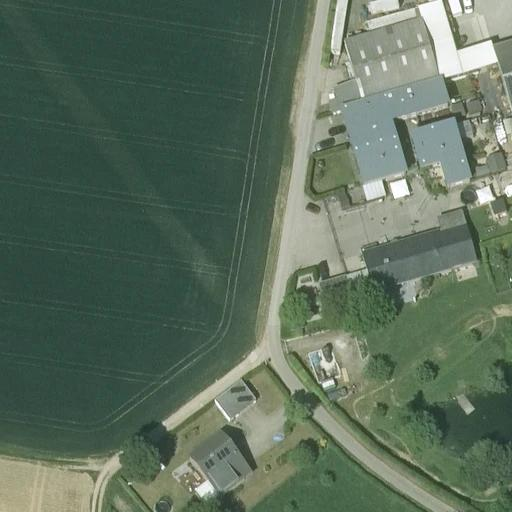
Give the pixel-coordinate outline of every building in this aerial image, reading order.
[(421,26),(344,48),(355,87),(336,93),(364,189),(415,174),(416,178),(423,176),(421,171),(439,166),(446,189),(468,183),(439,85),(438,85),(421,26)] [(511,49),(493,55),(511,120),(511,49)] [(475,267),(460,218),(444,222),(445,227),(439,229),(441,236),(355,262),(360,278),(366,276),(372,297),(408,286),(408,287),(475,267)] [(374,303),(372,297),(366,276),(360,278),(320,290),(328,317),(374,303)] [(257,407),(242,386),(215,405),(231,426),(257,407)] [(250,478),(221,440),(190,464),(208,486),(220,501),(250,478)] [(220,501),(208,486),(195,496),(207,511),(220,501)]
